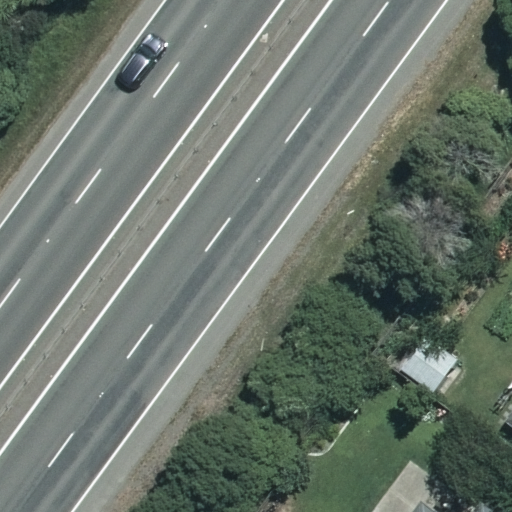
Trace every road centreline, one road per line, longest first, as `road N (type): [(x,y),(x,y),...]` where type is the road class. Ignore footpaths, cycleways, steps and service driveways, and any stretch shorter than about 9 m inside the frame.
road 1 (trunk): [(385,0),(6,511)]
road 2 (trunk): [(0,295),(214,0)]
